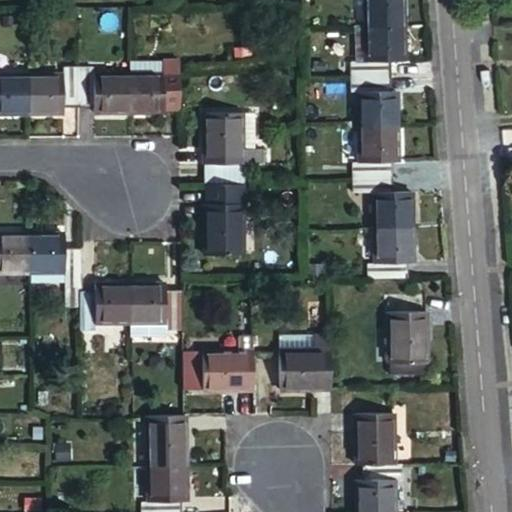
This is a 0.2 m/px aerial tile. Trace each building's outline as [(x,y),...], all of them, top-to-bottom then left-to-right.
[(366,0),(367,31),(400,31),(399,0),(366,0)] [(401,64),(400,31),(367,31),(367,64),(391,64),(401,64)] [(391,64),(367,64),(353,65),(353,80),(391,80),(391,64)] [(182,111),(181,70),(159,70),(159,79),(159,111),(182,111)] [(93,71),(76,72),(77,112),(93,111),(93,80),(93,71)] [(62,82),(62,112),(77,112),(76,72),(62,72),(62,82)] [(128,80),(128,117),(159,117),(159,111),(159,79),(128,80)] [(93,80),(93,111),(93,118),(128,117),(128,80),(93,80)] [(391,80),(353,80),(353,96),(362,96),(392,96),(391,80)] [(0,118),(30,119),(29,82),(0,82),(0,118)] [(62,82),(29,82),(30,119),(62,118),(62,112),(62,82)] [(392,96),(362,96),(363,130),(397,130),(397,96),(392,96)] [(207,122),(208,166),(242,166),(242,151),(242,122),(207,122)] [(397,160),(397,130),(363,130),(363,160),(391,160),(397,160)] [(242,151),(242,166),(256,166),(256,151),(242,151)] [(391,160),(363,160),(353,161),(353,181),(391,180),(391,160)] [(208,166),(208,191),(243,190),(242,166),(208,166)] [(391,180),(353,181),(352,199),(380,198),(391,198),(391,180)] [(391,198),(380,198),(380,231),(415,231),(415,199),(391,198)] [(243,260),(243,212),(209,212),(209,260),(243,260)] [(415,262),(415,231),(380,231),(381,260),(409,261),(415,262)] [(1,269),(33,269),(33,233),(0,234),(0,239),(1,269)] [(33,233),(33,269),(67,268),(67,246),(67,233),(33,233)] [(67,246),(67,268),(67,288),(81,288),(81,246),(67,246)] [(372,281),(410,280),(409,261),(381,260),(371,262),(372,281)] [(163,287),(131,288),(132,322),(164,322),(163,293),(163,287)] [(132,322),(131,288),(98,288),(98,293),(98,323),(132,322)] [(163,293),(164,322),(164,332),(183,331),(182,292),(163,293)] [(81,293),(82,332),(98,331),(98,323),(98,293),(81,293)] [(428,313),(394,314),(396,360),(428,359),(428,313)] [(318,338),(318,353),(333,352),(333,337),(318,338)] [(254,353),(253,338),(239,338),(239,353),(254,353)] [(283,389),(334,389),(333,352),(318,353),(282,353),(283,389)] [(208,388),(254,387),(254,353),(239,353),(207,353),(208,388)] [(358,415),(359,466),(367,466),(394,466),(393,415),(358,415)] [(184,419),(150,420),(152,470),(186,469),(184,419)] [(367,466),(367,481),(394,481),(405,481),(405,465),(394,466),(367,466)] [(141,501),(141,511),(179,511),(180,501),(187,500),(186,469),(152,470),(153,501),(141,501)] [(359,482),(359,511),(394,511),(394,481),(367,481),(359,482)]
